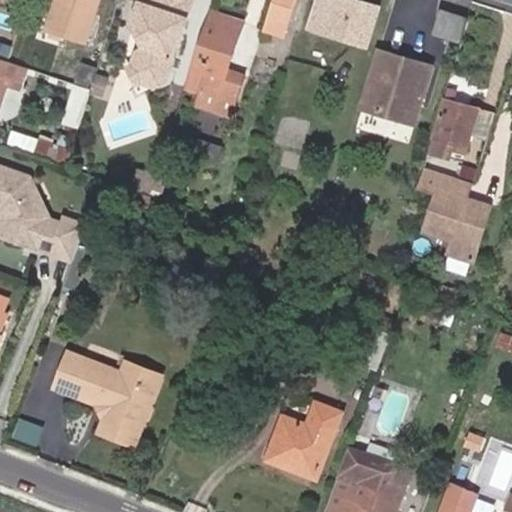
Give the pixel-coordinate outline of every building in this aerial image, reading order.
[(69,0),(68,3),(60,0),(58,0),(49,29),(85,40),(97,0),(69,0)] [(140,0),(135,20),(147,44),(138,49),(134,62),(142,78),(155,82),(168,76),(191,0),(140,0)] [(279,0),(273,21),(271,29),(285,33),(287,25),(288,21),(294,0),(279,0)] [(303,0),(294,0),(288,21),(296,23),(303,0)] [(311,28),(318,0),(303,0),(296,23),(311,28)] [(318,0),(311,28),(369,44),(380,6),(358,0),(334,0),(334,2),(326,0),(318,0)] [(460,38),(467,18),(442,11),(435,31),(460,38)] [(242,23),(208,13),(187,79),(202,83),(199,90),(238,102),(245,76),(229,69),(242,23)] [(381,48),(363,106),(418,122),(435,66),(381,48)] [(27,66),(12,62),(0,57),(0,95),(3,88),(17,92),(27,66)] [(187,79),(185,86),(199,90),(202,83),(187,79)] [(459,149),(465,150),(478,107),(457,99),(460,89),(452,86),(431,150),(456,159),(459,149)] [(471,176),(426,163),(418,190),(437,196),(429,221),(455,228),(467,192),(471,176)] [(49,217),(32,176),(0,164),(0,207),(3,208),(8,218),(2,233),(73,257),(86,224),(68,218),(66,224),(49,218),(49,217)] [(171,172),(161,169),(155,187),(166,190),(171,172)] [(492,200),(467,192),(455,228),(450,244),(474,252),(492,200)] [(370,324),(357,356),(374,361),(386,330),(370,324)] [(123,369),(69,348),(55,385),(97,401),(108,405),(104,417),(102,420),(138,434),(157,386),(123,369)] [(161,374),(125,360),(123,369),(157,386),(161,374)] [(265,456),(314,475),(339,407),(314,397),(306,421),(282,413),(265,456)] [(97,401),(104,417),(108,405),(97,401)] [(61,427),(62,411),(24,410),(23,438),(45,439),(46,427),(61,427)] [(102,420),(100,428),(134,443),(138,434),(102,420)] [(341,462),(323,511),(325,511),(393,511),(405,481),(411,467),(349,444),(341,462)]
